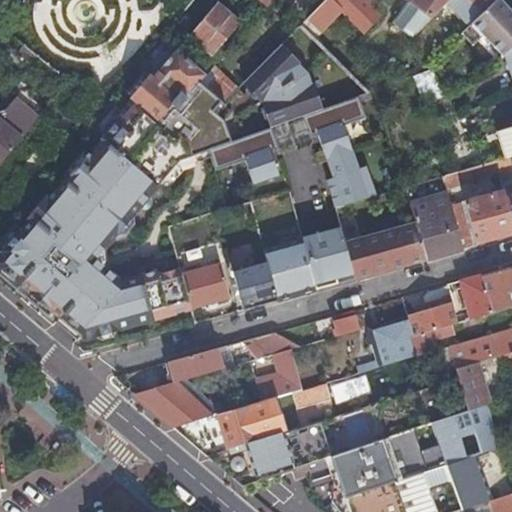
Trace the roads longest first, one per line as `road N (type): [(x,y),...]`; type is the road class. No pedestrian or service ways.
road 1 (residential): [(80,382),(98,365),(511,250)]
road 2 (tertiary): [(236,511),(141,433)]
